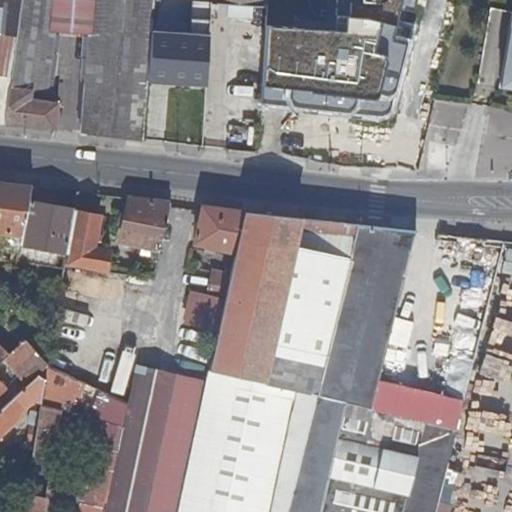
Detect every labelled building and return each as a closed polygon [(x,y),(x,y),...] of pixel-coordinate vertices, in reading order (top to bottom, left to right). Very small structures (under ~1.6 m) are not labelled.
[(0,0),(0,72),(13,74),(22,0),(0,0)] [(22,0),(13,74),(13,75),(6,123),(57,129),(60,102),(33,98),(34,90),(46,91),(54,31),(92,34),(85,132),(145,139),(154,0),(22,0)] [(334,0),(332,29),(265,25),(262,104),(379,115),(394,109),(420,0),(334,0)] [(511,25),(501,86),(511,87),(511,25)] [(163,99),(162,124),(205,127),(209,69),(189,68),(188,101),(163,99)] [(0,121),(6,123),(13,75),(13,74),(0,72),(0,121)] [(30,201),(32,187),(0,183),(0,248),(21,252),(22,245),(30,201)] [(159,250),(170,203),(130,198),(122,242),(159,250)] [(76,212),(77,210),(30,201),(22,245),(69,253),(76,212)] [(236,253),(245,212),(204,207),(197,244),(236,253)] [(67,265),(104,271),(108,250),(95,247),(100,217),(76,212),(69,253),(67,265)] [(346,511),(418,231),(245,212),(236,253),(231,275),(226,299),(219,331),(209,380),(179,511),(346,511)] [(69,268),(62,307),(79,310),(81,296),(124,304),(128,279),(69,268)] [(226,299),(231,275),(215,271),(210,295),(226,299)] [(219,331),(226,299),(210,295),(192,292),(186,324),(219,331)] [(176,374),(209,380),(219,331),(186,324),(176,374)] [(41,373),(50,365),(27,340),(8,356),(0,347),(0,395),(7,389),(0,382),(0,364),(4,360),(28,385),(41,373)] [(135,365),(104,511),(147,511),(176,374),(137,365),(135,365)] [(44,511),(48,496),(45,495),(52,457),(53,458),(66,386),(68,375),(50,366),(48,379),(43,403),(39,428),(38,435),(37,442),(36,447),(30,483),(24,511),(44,511)] [(113,393),(125,395),(130,374),(118,371),(113,393)] [(43,403),(48,379),(41,373),(28,385),(0,411),(0,439),(24,417),(22,415),(36,401),(43,403)] [(147,511),(179,511),(209,380),(176,374),(147,511)] [(75,390),(77,379),(68,375),(66,386),(75,390)] [(0,468),(0,478),(36,447),(37,442),(38,435),(39,428),(24,425),(20,450),(0,468)] [(0,511),(8,511),(2,508),(30,483),(36,447),(0,478),(0,511)]
